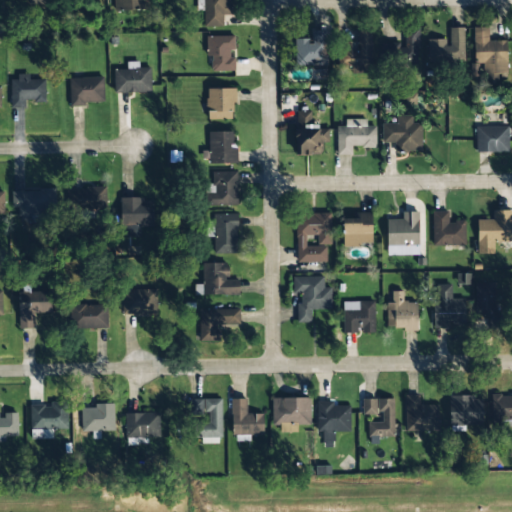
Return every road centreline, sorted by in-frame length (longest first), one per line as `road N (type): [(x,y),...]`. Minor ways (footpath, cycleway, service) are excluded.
road 1 (residential): [(0,372),(511,362)]
road 2 (residential): [(275,367),(268,0)]
road 3 (residential): [(272,186),(511,180)]
road 4 (residential): [(269,3),(412,0)]
road 5 (residential): [(0,149),(138,147)]
